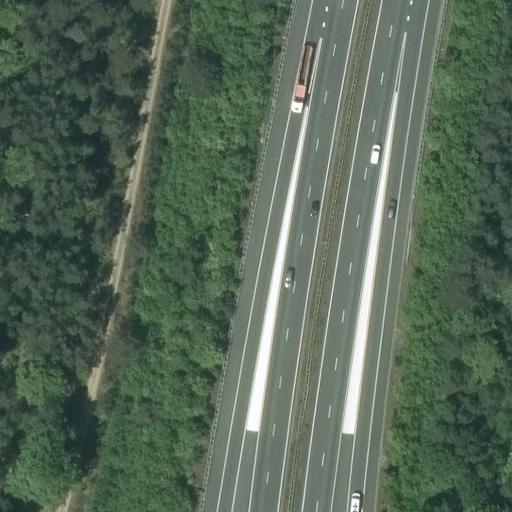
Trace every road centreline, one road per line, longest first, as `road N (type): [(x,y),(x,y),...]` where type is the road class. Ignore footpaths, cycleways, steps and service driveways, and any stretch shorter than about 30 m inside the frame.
road 1 (track): [(167,0),(63,511)]
road 2 (motorway): [(316,511),(364,176),(396,32)]
road 3 (motorway): [(334,41),(274,219),(219,511)]
road 4 (motorway): [(352,511),(393,173),(396,32)]
road 5 (motorway): [(334,41),(261,511)]
